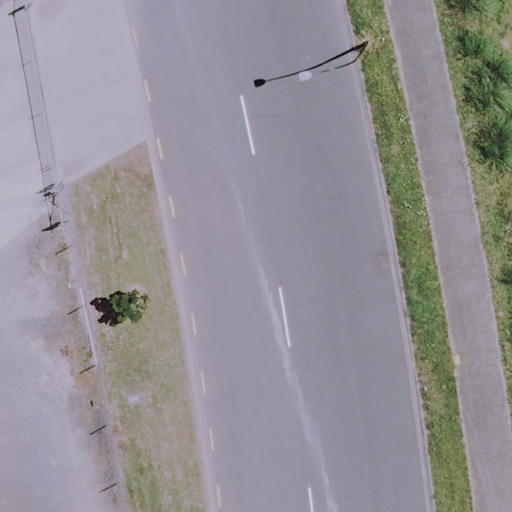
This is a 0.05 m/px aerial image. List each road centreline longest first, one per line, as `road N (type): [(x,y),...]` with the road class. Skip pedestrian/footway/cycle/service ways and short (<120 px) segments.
road 1 (unclassified): [(215,0),(305,387),(318,511)]
road 2 (unknown): [(222,29),(0,181)]
